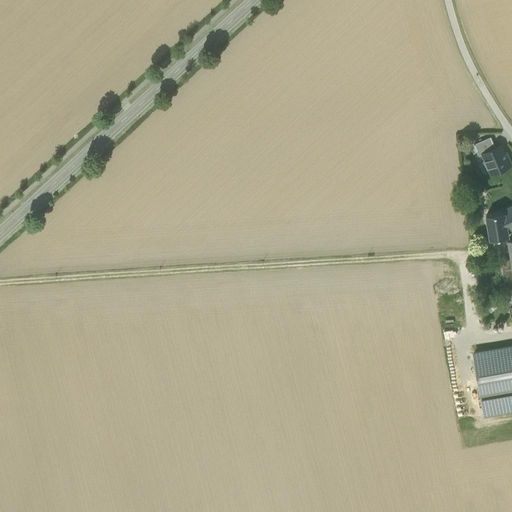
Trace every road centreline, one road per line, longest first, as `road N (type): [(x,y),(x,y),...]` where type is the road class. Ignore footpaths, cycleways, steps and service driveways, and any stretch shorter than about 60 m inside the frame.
road 1 (track): [(0,282),(474,253)]
road 2 (tertiary): [(254,0),(0,235)]
road 3 (unclassified): [(511,133),(475,77),(449,0)]
